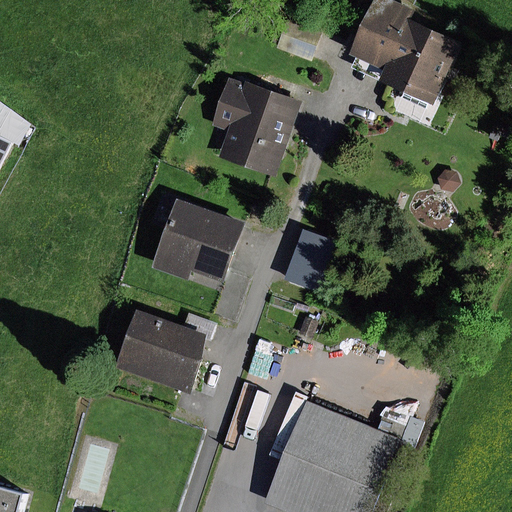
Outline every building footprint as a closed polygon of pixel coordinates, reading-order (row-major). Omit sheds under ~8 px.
[(391,0),(375,0),(351,55),(385,70),(380,82),(405,93),(403,98),(427,109),(430,104),(434,106),(462,43),(412,21),(417,11),(391,0)] [(313,62),(323,32),(287,19),(277,49),(313,62)] [(276,178),(303,102),(230,77),(213,126),(229,131),(219,158),(276,178)] [(0,165),(13,141),(20,145),(31,124),(0,101),(0,165)] [(225,283),(246,223),(178,199),(153,268),(189,281),(192,272),(225,283)] [(326,291),(344,239),(308,227),(290,279),(326,291)] [(311,306),(297,302),(295,309),(308,314),(311,306)] [(213,340),(219,324),(189,313),(184,327),(137,311),(117,368),(189,393),(208,339),(213,340)] [(319,322),(307,317),(300,334),(313,339),(319,322)] [(285,511),(374,511),(413,418),(387,407),(377,430),(307,402),(266,504),(285,511)] [(0,511),(20,511),(25,495),(0,487),(0,511)]
